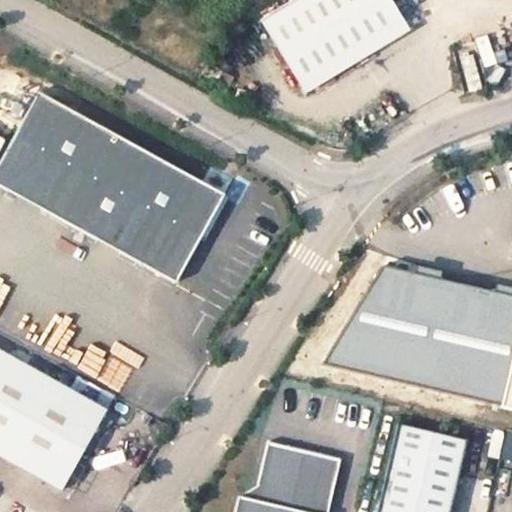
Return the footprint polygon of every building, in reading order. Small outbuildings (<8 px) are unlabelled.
[(406,31),(387,0),(291,0),(256,21),(301,95),(406,31)] [(465,92),(479,89),(470,52),(456,56),(465,92)] [(486,79),(496,85),(506,69),(496,63),(486,79)] [(0,141),(0,185),(173,281),(222,194),(30,88),(0,141)] [(0,455),(60,489),(105,410),(0,350),(0,455)] [(511,354),(500,408),(511,410),(511,354)] [(93,359),(82,381),(110,395),(121,373),(93,359)] [(376,511),(449,511),(466,442),(397,425),(376,511)] [(327,511),(340,460),(266,442),(252,500),(237,496),(233,511),(327,511)]
